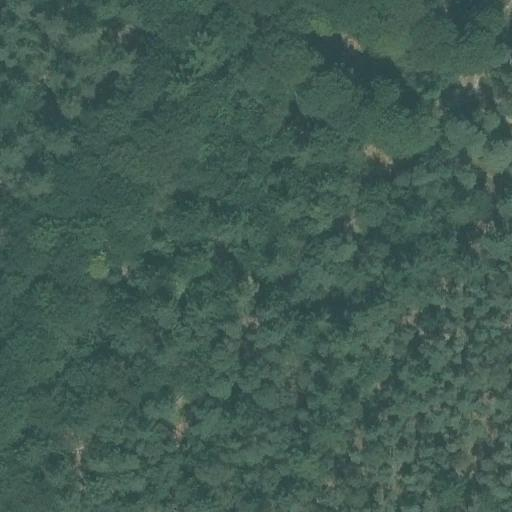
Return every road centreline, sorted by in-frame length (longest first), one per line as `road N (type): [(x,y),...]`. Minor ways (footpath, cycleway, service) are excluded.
road 1 (track): [(155,49),(403,141),(491,0)]
road 2 (track): [(187,0),(0,286)]
